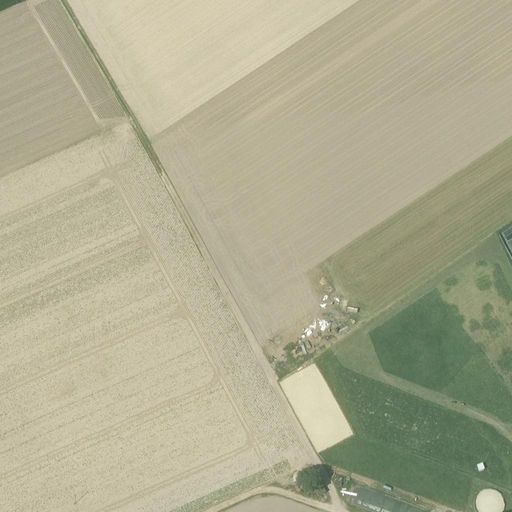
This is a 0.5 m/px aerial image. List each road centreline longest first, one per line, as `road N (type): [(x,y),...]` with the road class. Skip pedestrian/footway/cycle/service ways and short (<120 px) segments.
road 1 (track): [(59,0),(149,148),(341,511)]
road 2 (track): [(333,511),(265,485),(206,511)]
